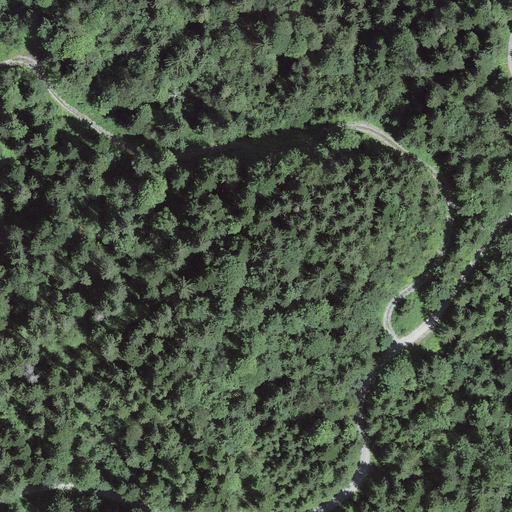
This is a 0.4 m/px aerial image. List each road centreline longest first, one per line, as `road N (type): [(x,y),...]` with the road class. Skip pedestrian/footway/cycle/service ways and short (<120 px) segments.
road 1 (track): [(408,344),(389,334),(387,305),(428,276),(450,240),(454,191),(438,171),(351,124),(292,149),(161,157),(111,139),(49,90),(36,65),(0,60)]
road 2 (track): [(310,511),(340,498),(364,472),(358,389),(427,330),(488,231),(511,209)]
road 3 (track): [(0,498),(43,485),(79,488),(157,511)]
